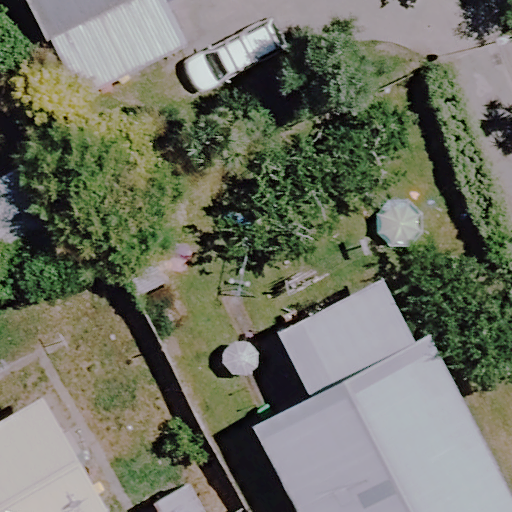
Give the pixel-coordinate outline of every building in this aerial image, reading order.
[(19,0),(71,105),(180,50),(154,0),(19,0)] [(0,296),(67,257),(15,169),(0,177),(0,296)] [(507,511),(386,280),(271,340),(306,407),(248,437),(286,511),(507,511)] [(117,511),(48,393),(0,421),(0,511),(117,511)] [(221,511),(200,472),(143,503),(147,511),(221,511)]
